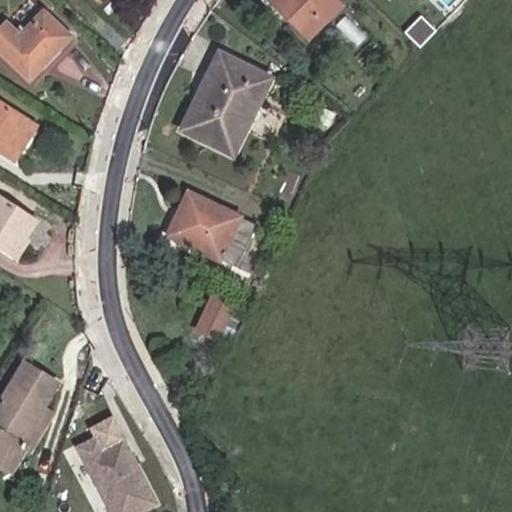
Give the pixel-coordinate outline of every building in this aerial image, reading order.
[(307,40),(341,8),(333,0),(268,0),(268,1),(307,40)] [(0,31),(0,53),(30,83),(72,39),(44,13),(21,37),(7,24),(0,31)] [(182,131),(233,156),(271,79),(219,54),(182,131)] [(0,152),(14,162),(36,127),(0,104),(0,152)] [(220,260),(236,268),(256,226),(241,219),(239,217),(187,193),(178,213),(184,216),(172,239),(219,262),(220,260)] [(25,241),(37,223),(0,199),(0,247),(16,258),(27,242),(25,241)] [(196,332),(218,342),(234,308),(213,299),(196,332)] [(25,449),(20,446),(58,384),(24,364),(0,403),(0,463),(11,471),(25,449)] [(141,511),(156,505),(122,440),(103,450),(97,439),(78,449),(109,511),(141,511)]
